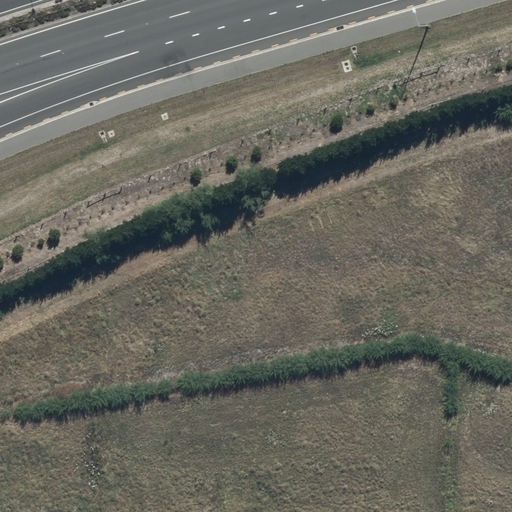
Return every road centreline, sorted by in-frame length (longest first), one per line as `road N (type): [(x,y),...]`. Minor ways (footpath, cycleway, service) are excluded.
road 1 (trunk): [(328,0),(0,116)]
road 2 (trunk): [(225,0),(0,68)]
